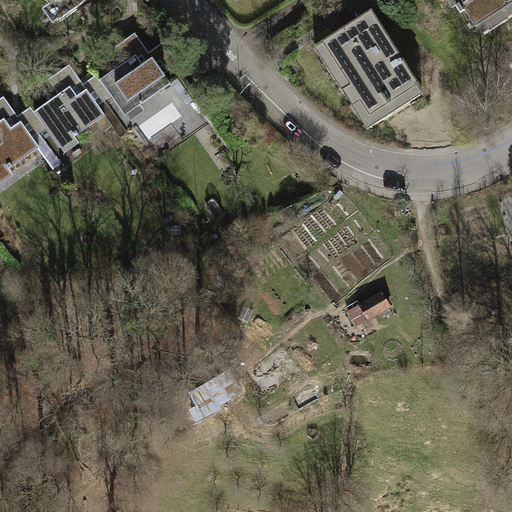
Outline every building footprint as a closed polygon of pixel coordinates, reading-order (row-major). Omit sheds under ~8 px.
[(47,0),(49,2),(43,6),(54,20),(83,0),(47,0)] [(511,14),(511,0),(446,0),(450,6),(460,0),(463,0),(485,32),(511,14)] [(427,96),(371,10),(314,46),(369,133),(427,96)] [(100,78),(112,95),(126,115),(171,83),(166,75),(163,71),(178,61),(168,47),(153,57),(152,56),(146,46),(136,33),(114,48),(123,62),(100,78)] [(99,104),(112,95),(100,78),(98,75),(84,84),(69,64),(48,78),(59,93),(34,111),(45,126),(59,147),(61,146),(66,152),(80,142),(76,136),(107,115),(99,104)] [(34,111),(30,107),(18,116),(4,96),(0,99),(0,183),(14,174),(9,168),(40,147),(32,135),(45,126),(34,111)] [(381,292),(366,301),(373,314),(388,306),(381,292)]
